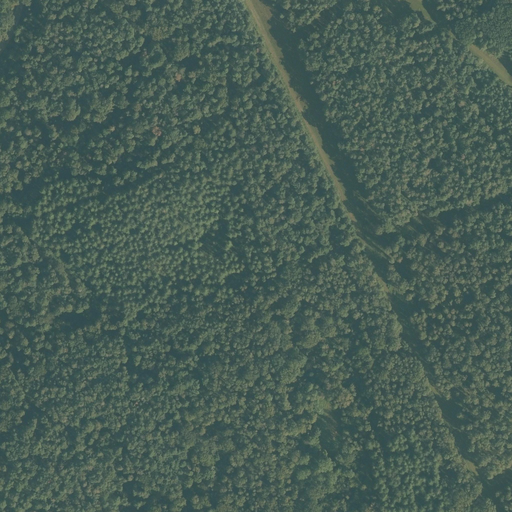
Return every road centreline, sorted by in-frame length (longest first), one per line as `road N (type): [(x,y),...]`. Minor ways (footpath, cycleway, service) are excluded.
road 1 (track): [(265,279),(308,314),(370,414),(364,436),(379,511)]
road 2 (track): [(226,106),(165,165),(96,198),(28,218),(0,194)]
road 3 (track): [(224,96),(265,279)]
road 4 (track): [(121,0),(224,96)]
